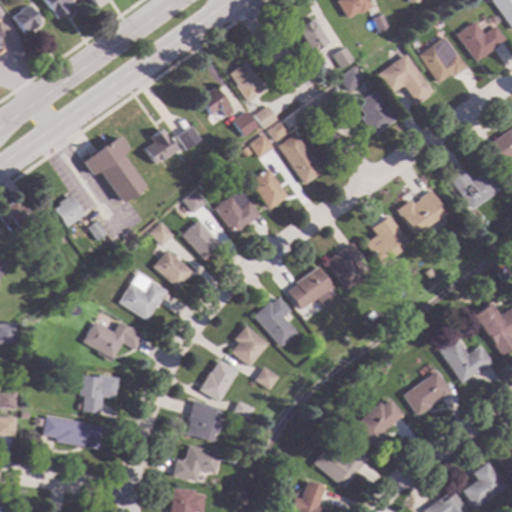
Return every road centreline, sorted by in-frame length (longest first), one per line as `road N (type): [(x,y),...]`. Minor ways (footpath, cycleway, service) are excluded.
road 1 (residential): [(511,77),(201,300),(153,386),(127,511)]
road 2 (secondary): [(0,165),(228,0)]
road 3 (residential): [(236,0),(365,182)]
road 4 (secondary): [(173,0),(0,126)]
road 5 (residential): [(511,394),(403,473),(370,511)]
road 6 (residential): [(127,494),(0,472)]
